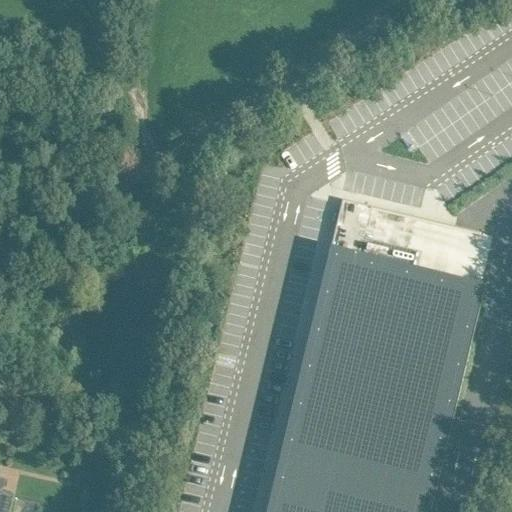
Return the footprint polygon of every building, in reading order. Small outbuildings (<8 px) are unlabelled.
[(442,132),(443,142),(462,140),(461,130),(442,132)] [(307,134),(279,150),(288,167),(317,150),(307,134)] [(431,511),(486,281),(331,245),(268,511),(431,511)] [(0,367),(0,404),(3,407),(20,381),(0,367)] [(0,494),(14,498),(20,475),(0,469),(0,494)]
